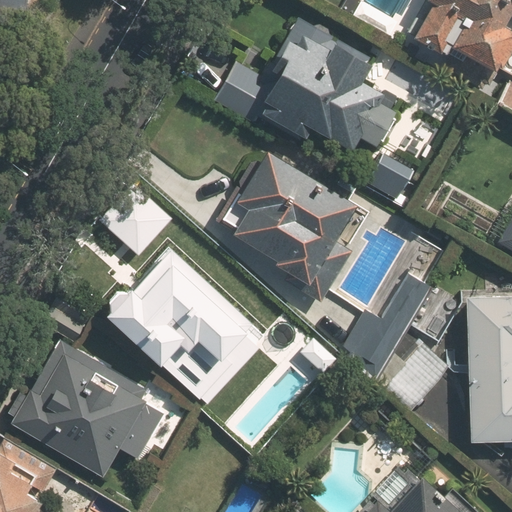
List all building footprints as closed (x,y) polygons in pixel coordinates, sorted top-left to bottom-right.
[(29,0),(0,0),(0,24),(23,30),(29,0)] [(511,0),(424,0),(430,3),(415,30),(463,58),(465,54),(511,80),(511,0)] [(215,98),(249,119),(258,104),(307,135),(312,127),(344,147),(354,131),(373,143),(398,103),(366,82),(377,63),(301,16),(264,75),(238,60),(215,98)] [(434,141),(402,120),(376,160),(407,181),(434,141)] [(354,200),(269,145),(223,216),(239,226),(232,235),(323,294),(355,244),(334,231),(354,200)] [(511,211),(495,241),(511,250),(511,211)] [(230,302),(173,245),(135,284),(106,312),(163,369),(171,360),(192,381),(210,363),(203,356),(237,322),(223,308),(230,302)] [(457,299),(400,273),(376,327),(365,323),(347,362),(372,373),(412,409),(451,360),(424,339),(403,365),(393,352),(407,321),(440,336),(457,299)] [(511,288),(465,290),(469,439),(511,437),(511,288)] [(95,310),(61,290),(43,322),(77,342),(95,310)] [(290,349),(278,361),(300,382),(331,351),(310,329),(302,337),(293,328),(281,340),(290,349)] [(21,387),(4,416),(98,471),(114,443),(138,457),(167,408),(143,394),(147,387),(59,335),(27,391),(21,387)] [(0,511),(33,511),(59,463),(3,434),(0,439),(0,511)] [(473,511),(476,509),(450,485),(443,493),(422,474),(391,508),(376,494),(359,511),(473,511)] [(302,511),(292,500),(279,511),(302,511)]
